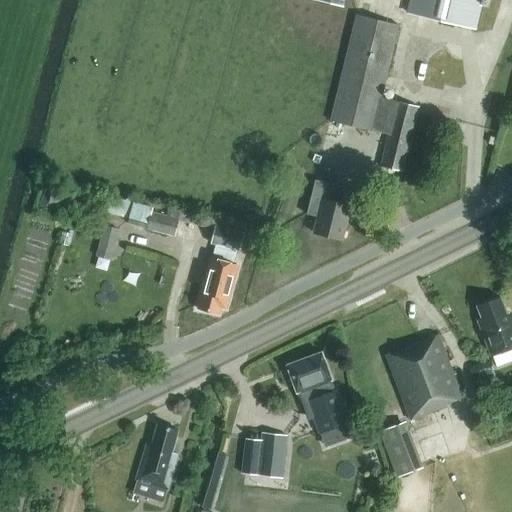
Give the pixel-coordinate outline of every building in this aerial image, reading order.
[(476,29),(481,6),(477,5),(478,0),(411,0),(409,13),(476,29)] [(402,171),(418,106),(381,97),(398,24),(356,14),(330,121),(373,131),(388,134),(381,166),(402,171)] [(345,187),(315,179),(306,214),(318,217),(314,232),(341,239),(350,206),(340,203),(345,187)] [(128,222),(147,227),(151,211),(132,206),(128,222)] [(190,207),(187,215),(215,226),(218,218),(190,207)] [(151,211),(147,227),(146,229),(173,236),(178,217),(151,211)] [(119,255),(122,225),(107,224),(104,254),(119,255)] [(239,250),(244,233),(216,225),(211,244),(215,245),(198,308),(218,313),(219,306),(224,307),(236,265),(232,264),(236,250),(239,250)] [(506,314),(499,296),(475,304),(480,318),(476,319),(490,358),(511,349),(511,317),(510,312),(506,314)] [(410,420),(447,406),(446,404),(462,398),(438,335),(386,355),(410,420)] [(322,390),(334,386),(321,352),(287,365),(299,398),(310,395),(315,408),(310,410),(319,435),(352,423),(343,398),(327,404),(322,390)] [(424,467),(407,420),(379,430),(397,477),(424,467)] [(172,452),(178,430),(157,425),(151,446),(147,444),(136,480),(168,490),(178,454),(172,452)] [(240,473),(257,475),(282,478),(287,437),(261,434),(260,442),(249,441),(244,440),(240,473)]
